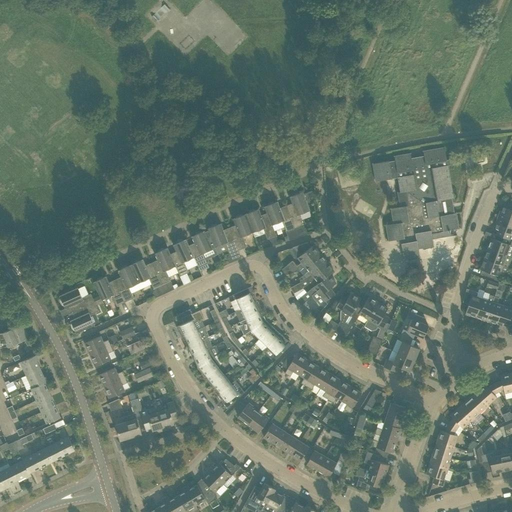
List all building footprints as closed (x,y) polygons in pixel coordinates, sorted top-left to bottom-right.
[(389,161),(372,164),(375,181),(398,177),(400,192),(398,192),(400,207),(391,208),(393,224),(386,225),(389,241),(398,239),(399,244),(401,244),(404,259),(419,256),(418,248),(433,246),(432,239),(456,234),(455,229),(458,228),(456,213),(454,213),(451,198),(453,197),(447,165),(449,165),(449,160),(446,160),(444,147),(423,151),(424,156),(411,158),(410,153),(394,156),(395,161),(389,162),(389,161)] [(292,203),(286,206),(291,218),(295,228),(303,225),(299,214),(310,210),(304,194),(303,192),(300,193),(297,192),(294,193),(292,196),(289,197),(292,203)] [(264,206),(267,213),(272,225),(282,221),(284,227),(286,232),(295,228),(291,218),(286,206),(280,208),(277,201),(274,202),(271,202),(269,203),(267,205),(264,206)] [(511,203),(508,202),(506,208),(503,207),(501,211),(500,210),(498,217),(511,222),(511,203)] [(267,239),(276,236),(274,231),(272,225),(267,213),(261,215),(258,209),(256,210),(253,209),(250,210),(248,213),(245,214),(253,232),(263,229),(267,239)] [(235,225),(229,228),(238,250),(247,247),(243,236),(253,232),(245,214),(243,215),(240,214),(237,215),(235,218),(233,219),(235,225)] [(496,235),(498,236),(511,240),(511,222),(498,217),(495,224),(496,224),(495,228),(498,229),(496,235)] [(210,227),(207,228),(209,233),(214,247),(225,243),(229,254),(228,257),(230,262),(235,260),(232,252),(238,250),(229,228),(223,230),(220,223),(218,224),(215,224),(212,225),(210,227)] [(194,243),(188,245),(194,257),(200,271),(209,267),(205,259),(202,253),(212,249),(213,249),(212,248),(214,247),(209,233),(206,234),(204,230),(201,232),(198,231),(196,232),(195,234),(194,235),(191,236),(194,243)] [(488,249),(506,255),(511,240),(498,236),(496,240),(491,238),(488,249)] [(194,257),(188,245),(185,239),(183,240),(180,240),(177,241),(175,244),(173,245),(176,251),(170,254),(175,266),(180,276),(189,272),(184,262),(194,257)] [(292,261),(281,269),(284,275),(299,271),(305,266),(304,266),(320,254),(312,245),(311,246),(307,242),(292,248),(299,256),(297,257),(301,262),(296,267),(292,261)] [(166,271),(175,266),(170,254),(167,248),(164,249),(162,249),(159,250),(157,252),(154,253),(157,260),(151,262),(162,285),(170,281),(166,271)] [(508,268),(511,257),(506,255),(488,249),(484,259),(508,268)] [(303,275),(299,278),(300,282),(306,279),(327,262),(320,254),(304,266),(305,266),(308,271),(303,275)] [(153,289),(162,285),(151,262),(146,265),(143,259),(140,260),(137,260),(134,261),(132,264),(130,265),(139,283),(148,278),(153,289)] [(480,274),(490,278),(497,280),(499,276),(502,270),(507,272),(508,268),(484,259),(480,269),(482,270),(480,274)] [(334,271),(327,262),(306,279),(309,283),(314,278),(318,283),(329,274),(329,275),(334,271)] [(115,280),(125,302),(133,298),(129,288),(139,283),(130,265),(128,266),(125,265),(122,267),(120,269),(117,270),(120,277),(115,280)] [(318,283),(297,300),(301,305),(317,292),(325,302),(335,294),(330,288),(336,283),(329,275),(329,274),(318,283)] [(99,295),(101,299),(101,300),(112,296),(116,306),(125,302),(115,280),(109,282),(106,276),(103,277),(100,277),(97,278),(96,281),(93,282),(99,295)] [(498,284),(488,281),(486,285),(497,289),(498,284)] [(290,288),(293,293),(303,288),(300,282),(290,288)] [(498,284),(497,289),(496,291),(502,293),(505,285),(499,283),(498,284)] [(230,302),(235,312),(240,309),(257,301),(251,286),(232,295),(235,300),(230,302)] [(69,306),(72,312),(94,302),(93,298),(90,294),(82,297),(77,287),(59,295),(60,298),(60,301),(61,304),(63,306),(65,308),(69,306)] [(471,316),(476,317),(482,298),(476,296),(477,292),(466,288),(462,302),(468,304),(465,313),(466,314),(466,315),(471,316)] [(341,309),(341,310),(341,320),(334,330),(340,334),(346,323),(345,322),(350,315),(351,316),(354,310),(359,300),(360,300),(361,299),(351,293),(347,300),(341,296),(336,305),(336,306),(341,309)] [(482,298),(476,317),(480,319),(480,320),(484,321),(485,320),(486,321),(494,296),(490,295),(488,300),(482,298)] [(494,296),(486,321),(487,321),(487,322),(491,323),(492,322),(496,324),(502,305),(497,304),(499,298),(494,296)] [(350,315),(345,322),(346,323),(340,334),(345,337),(351,326),(354,323),(355,323),(358,318),(357,315),(358,313),(368,319),(378,302),(368,297),(364,303),(360,300),(359,300),(354,310),(351,316),(350,315)] [(72,329),(75,330),(76,333),(94,325),(90,315),(98,311),(96,306),(103,303),(101,300),(101,299),(72,312),(74,318),(70,320),(71,323),(71,326),(72,329)] [(240,309),(245,319),(262,311),(257,301),(240,309)] [(368,319),(364,326),(372,330),(376,329),(378,327),(379,325),(383,328),(384,326),(389,318),(384,315),(388,308),(378,302),(368,319)] [(496,324),(501,325),(500,326),(505,328),(505,327),(507,327),(509,321),(511,321),(511,302),(510,302),(509,307),(502,305),(496,324)] [(181,318),(192,313),(190,309),(179,314),(181,318)] [(216,315),(214,309),(210,311),(212,317),(214,320),(218,318),(216,315)] [(183,323),(176,327),(181,337),(198,329),(195,323),(199,321),(204,318),(203,316),(200,310),(192,314),(192,313),(181,318),(183,323)] [(262,311),(245,319),(238,322),(244,335),(250,330),(265,320),(262,311)] [(403,329),(400,334),(401,335),(403,335),(412,339),(414,334),(423,337),(428,326),(419,322),(422,317),(416,314),(411,312),(408,318),(412,319),(407,330),(403,329)] [(326,313),(321,319),(327,323),(331,317),(326,313)] [(215,321),(212,322),(215,328),(221,325),(221,324),(218,318),(214,320),(215,321)] [(227,320),(223,322),(225,326),(228,332),(232,330),(229,324),(227,320)] [(265,320),(250,330),(259,339),(272,326),(265,320)] [(391,320),(387,330),(392,332),(393,332),(397,323),(391,320)] [(24,340),(27,345),(31,344),(22,324),(13,328),(19,342),(24,340)] [(259,339),(256,343),(263,350),(267,347),(280,333),(272,326),(259,339)] [(123,339),(134,334),(132,327),(121,332),(123,339)] [(0,346),(0,347),(8,346),(8,347),(19,342),(13,328),(1,333),(0,332),(0,346)] [(198,329),(181,337),(186,347),(202,339),(198,329)] [(271,351),(278,357),(286,349),(283,347),(289,341),(280,333),(267,347),(271,351)] [(115,335),(109,338),(111,344),(117,341),(115,335)] [(397,353),(414,360),(419,348),(410,345),(412,339),(401,335),(399,340),(402,341),(397,353)] [(90,354),(111,345),(108,339),(103,342),(100,336),(84,343),(90,354)] [(367,350),(367,351),(371,352),(376,354),(380,346),(381,343),(382,340),(373,336),(367,350)] [(202,339),(186,347),(191,356),(212,347),(207,337),(202,339)] [(141,340),(136,342),(139,350),(145,348),(141,340)] [(116,357),(111,345),(90,354),(95,366),(104,362),(116,357)] [(212,347),(191,356),(197,367),(214,356),(219,353),(215,345),(212,347)] [(296,353),(284,373),(290,376),(295,380),(298,375),(307,360),(296,353)] [(414,360),(397,353),(393,363),(386,360),(383,366),(387,368),(398,373),(400,367),(409,371),(414,360)] [(27,359),(20,362),(25,374),(40,368),(36,361),(38,360),(36,355),(27,359)] [(220,364),(214,356),(197,367),(204,377),(220,364)] [(301,383),(306,386),(318,367),(307,360),(298,375),(304,378),(301,383)] [(220,364),(204,377),(211,386),(224,375),(218,367),(220,365),(220,364)] [(104,386),(125,377),(122,371),(117,374),(114,367),(108,370),(98,374),(104,386)] [(320,388),(329,373),(318,367),(306,386),(312,389),(315,384),(320,388)] [(40,368),(25,374),(31,386),(47,379),(45,376),(44,377),(40,368)] [(142,380),(153,375),(150,368),(138,373),(134,375),(137,382),(142,380)] [(253,368),(249,371),(256,379),(260,376),(253,368)] [(329,373),(320,388),(325,391),(322,396),(328,399),(340,380),(329,373)] [(511,374),(511,373),(500,375),(501,379),(494,383),(498,391),(503,389),(504,393),(505,393),(511,391),(511,374)] [(224,375),(211,386),(217,395),(231,384),(224,375)] [(127,383),(125,377),(104,386),(109,398),(118,394),(125,391),(122,385),(127,383)] [(48,381),(47,379),(31,386),(32,388),(31,388),(35,399),(49,393),(45,383),(48,381)] [(163,379),(160,381),(156,382),(159,388),(166,385),(163,379)] [(340,380),(328,399),(333,403),(336,398),(341,401),(350,386),(340,380)] [(231,384),(217,395),(224,404),(228,409),(241,396),(241,395),(244,392),(235,381),(231,384)] [(260,381),(257,385),(264,390),(271,395),(273,391),(267,386),(260,381)] [(494,394),(498,391),(494,383),(487,387),(484,384),(476,392),(488,405),(497,397),(494,394)] [(350,386),(341,401),(347,404),(344,409),(349,413),(356,401),(361,393),(350,386)] [(284,387),(280,393),(285,396),(289,390),(284,387)] [(9,391),(11,398),(19,394),(17,388),(9,391)] [(381,391),(375,389),(368,401),(373,404),(381,391)] [(271,395),(272,396),(277,400),(280,397),(273,391),(271,395)] [(489,406),(488,405),(476,392),(467,399),(479,413),(484,409),(485,409),(489,406)] [(41,411),(55,405),(49,393),(35,399),(41,411)] [(294,394),(290,399),(295,403),(299,397),(294,394)] [(137,398),(130,401),(134,416),(141,414),(140,409),(137,398)] [(121,407),(120,404),(118,399),(108,403),(110,411),(121,407)] [(475,418),(475,417),(479,413),(467,399),(459,407),(471,421),(471,422),(475,418)] [(162,405),(157,406),(164,431),(172,428),(171,424),(174,424),(172,417),(177,415),(175,407),(173,401),(166,403),(168,409),(164,411),(162,405)] [(238,416),(248,424),(257,412),(252,407),(253,406),(248,402),(238,416)] [(387,414),(402,419),(406,407),(391,402),(387,414)] [(12,405),(10,406),(7,408),(9,414),(15,411),(12,405)] [(55,405),(41,411),(46,424),(60,417),(55,405)] [(154,430),(155,433),(164,431),(157,406),(146,410),(145,407),(140,409),(141,414),(146,430),(151,429),(152,430),(154,430)] [(448,424),(456,429),(459,425),(462,428),(471,421),(459,407),(450,415),(453,418),(448,424)] [(315,409),(312,414),(317,417),(320,412),(315,409)] [(9,414),(12,419),(17,417),(15,411),(9,414)] [(257,412),(248,424),(258,432),(269,418),(264,415),(263,416),(257,412)] [(502,415),(505,422),(511,418),(511,416),(510,412),(502,415)] [(384,425),(400,430),(401,428),(399,428),(402,419),(387,414),(384,425)] [(124,416),(130,437),(141,433),(137,418),(131,420),(129,415),(124,416)] [(130,437),(124,416),(119,418),(121,423),(115,425),(120,440),(130,437)] [(51,431),(56,429),(65,425),(63,419),(49,426),(51,431)] [(273,443),(281,430),(272,423),(269,428),(263,437),(273,443)] [(437,441),(454,446),(457,436),(453,434),(456,429),(448,424),(444,431),(440,430),(437,441)] [(380,435),(380,436),(396,441),(400,430),(384,425),(382,429),(377,427),(375,434),(380,435)] [(16,430),(19,436),(24,433),(22,427),(16,430)] [(273,443),(282,448),(290,435),(281,430),(273,443)] [(28,441),(34,439),(31,433),(26,436),(28,441)] [(483,434),(477,439),(480,442),(486,436),(483,434)] [(282,448),(291,454),(299,441),(290,435),(282,448)] [(20,438),(20,439),(22,444),(28,441),(26,436),(20,438)] [(56,442),(63,456),(75,450),(68,436),(56,442)] [(393,453),(396,441),(380,436),(378,441),(373,439),(371,446),(393,453)] [(0,445),(0,446),(2,451),(9,448),(12,453),(18,450),(14,441),(8,444),(6,442),(0,445)] [(299,441),(291,454),(300,460),(306,452),(309,447),(299,441)] [(455,447),(454,446),(437,441),(433,452),(450,457),(452,451),(453,452),(455,447)] [(469,449),(473,449),(478,444),(473,441),(469,445),(468,449),(469,449)] [(52,461),(63,456),(56,442),(46,447),(52,461)] [(480,446),(476,450),(479,462),(482,461),(489,460),(492,473),(503,471),(499,455),(494,456),(493,452),(483,455),(480,446)] [(41,467),(52,461),(46,447),(34,453),(41,467)] [(317,470),(325,457),(314,450),(311,455),(306,464),(317,470)] [(360,468),(385,476),(389,465),(376,461),(378,455),(367,451),(363,462),(370,464),(368,470),(360,468)] [(430,463),(447,468),(449,464),(448,463),(450,457),(433,452),(430,463)] [(499,455),(503,471),(511,468),(511,462),(510,452),(499,455)] [(22,459),(23,460),(29,473),(30,472),(41,467),(34,453),(22,459)] [(325,457),(317,470),(329,477),(334,468),(336,463),(325,457)] [(216,465),(211,471),(223,484),(240,466),(235,463),(234,465),(225,458),(220,464),(217,461),(215,464),(216,465)] [(26,478),(28,477),(31,475),(30,472),(29,473),(23,460),(10,467),(17,480),(25,476),(26,478)] [(447,468),(430,463),(426,474),(434,476),(432,483),(442,486),(444,479),(443,479),(445,473),(447,468)] [(9,484),(17,480),(10,467),(0,471),(0,477),(5,488),(10,486),(9,484)] [(358,475),(359,475),(359,476),(356,486),(367,489),(369,484),(381,488),(385,476),(360,468),(358,475)] [(206,483),(200,491),(206,499),(209,504),(215,497),(215,492),(223,484),(211,471),(205,477),(203,475),(201,478),(206,483)] [(340,473),(338,480),(344,482),(346,475),(340,473)] [(250,494),(248,498),(257,503),(253,509),(258,511),(262,511),(266,505),(275,489),(264,483),(261,489),(255,485),(250,494)] [(184,486),(196,505),(206,499),(200,491),(197,484),(189,488),(187,484),(184,486)] [(196,505),(184,486),(181,488),(184,492),(177,496),(186,511),(196,505)] [(239,487),(233,493),(237,497),(243,491),(239,487)] [(266,505),(262,511),(282,511),(286,505),(281,502),(284,496),(274,491),(275,489),(266,505)] [(167,496),(165,498),(172,511),(184,511),(186,511),(177,496),(170,500),(167,496)] [(164,503),(157,507),(159,511),(172,511),(165,498),(162,499),(164,503)] [(282,511),(303,511),(306,508),(305,508),(295,502),(292,508),(286,505),(282,511)]
